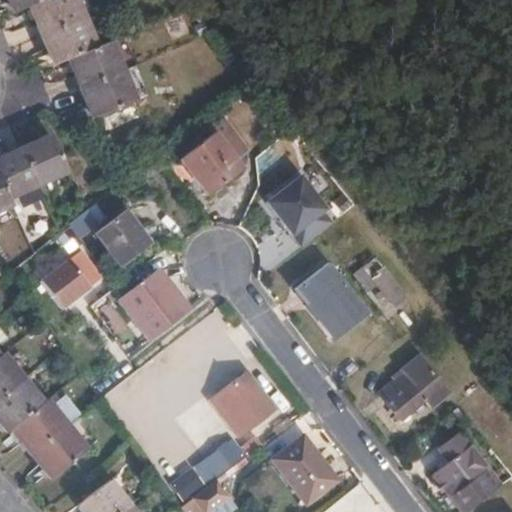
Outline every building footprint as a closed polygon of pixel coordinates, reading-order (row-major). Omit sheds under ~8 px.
[(133,103),(108,44),(95,49),(74,0),(8,0),(13,11),(29,6),(53,66),(68,60),(92,119),(133,103)] [(183,17),(166,21),(170,37),(187,33),(183,17)] [(205,44),(196,34),(177,50),(186,61),(205,44)] [(206,194),(239,168),(211,133),(179,158),(206,194)] [(66,175),(50,136),(0,157),(0,213),(11,208),(8,201),(66,175)] [(303,176),(268,202),(295,236),(325,213),(329,210),(303,176)] [(119,264),(148,241),(124,210),(94,233),(119,264)] [(325,213),(295,236),(303,248),(334,224),(325,213)] [(62,254),(78,247),(69,228),(54,234),(62,254)] [(82,251),(70,260),(90,286),(102,277),(82,251)] [(353,271),(383,311),(404,295),(375,255),(353,271)] [(70,260),(43,280),(65,308),(92,288),(90,286),(70,260)] [(333,339),(364,313),(324,264),(293,290),(333,339)] [(157,267),(121,295),(150,334),(186,306),(157,267)] [(150,334),(121,295),(117,298),(145,337),(150,334)] [(47,466),(81,440),(41,391),(36,394),(0,348),(0,418),(3,422),(8,419),(47,466)] [(446,390),(418,353),(388,377),(391,380),(376,392),(398,420),(422,400),(427,406),(446,390)] [(140,369),(116,389),(136,414),(161,393),(140,369)] [(241,433),(275,409),(245,369),(212,394),(241,433)] [(451,408),(444,415),(452,424),(459,418),(451,408)] [(429,474),(458,511),(461,511),(488,491),(471,469),(477,463),(452,433),(434,447),(444,460),(429,474)] [(305,502),(334,478),(302,434),(272,458),(305,502)] [(212,511),(230,511),(237,507),(217,482),(245,459),(228,438),(167,488),(186,511),(207,511),(211,509),(212,511)] [(511,453),(498,465),(507,475),(511,481),(511,453)] [(135,511),(105,473),(74,497),(85,511),(135,511)]
